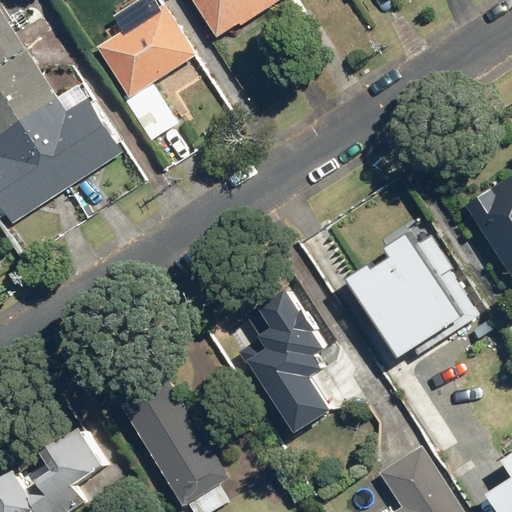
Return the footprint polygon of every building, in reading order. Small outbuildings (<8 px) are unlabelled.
[(0,0),(0,151),(2,155),(0,156),(0,195),(18,223),(128,151),(92,96),(71,110),(0,0)] [(74,0),(81,10),(86,7),(95,22),(112,11),(105,0),(74,0)] [(199,0),(223,36),(279,0),(199,0)] [(172,3),(103,47),(133,92),(127,96),(156,139),(183,122),(158,82),(204,53),(172,3)] [(511,176),(469,204),(511,268),(511,176)] [(416,260),(406,244),(351,280),(406,365),(484,315),(438,245),(416,260)] [(232,352),(229,355),(270,417),(310,391),(302,379),(332,360),(300,310),(265,333),(257,319),(224,340),(232,352)] [(169,371),(123,399),(188,504),(194,501),(200,511),(212,511),(234,499),(225,483),(234,477),(169,371)] [(315,392),(279,416),(295,440),(331,417),(315,392)] [(91,511),(94,510),(84,494),(114,474),(90,437),(52,461),(64,479),(37,496),(24,478),(0,494),(0,511),(91,511)] [(383,471),(405,505),(393,511),(470,511),(426,443),(383,471)] [(511,457),(511,480),(494,492),(506,511),(511,511),(511,453),(510,455),(511,457)]
